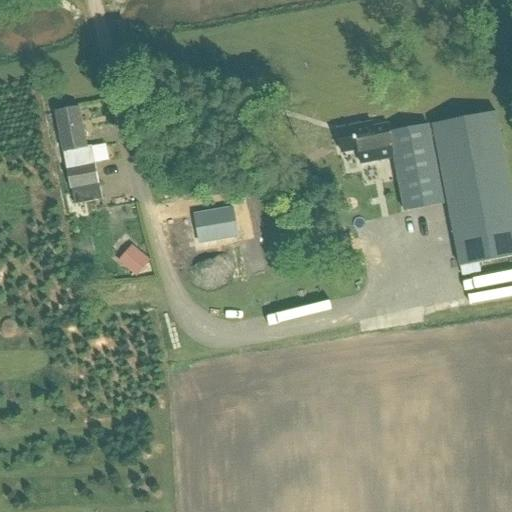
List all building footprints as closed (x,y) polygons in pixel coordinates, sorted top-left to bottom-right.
[(96,164),(93,148),(88,149),(80,109),(56,114),(67,169),(72,191),(73,191),(76,205),(103,200),(96,164)] [(461,267),(511,256),(511,186),(498,113),(434,126),(461,267)] [(372,124),(338,131),(343,154),(358,151),(361,165),(395,158),(393,151),(390,136),(390,134),(391,134),(389,126),(374,129),(373,124),(372,124)] [(408,161),(396,163),(405,212),(444,205),(429,126),(396,133),(400,150),(405,149),(408,161)] [(139,251),(125,267),(137,278),(151,262),(139,251)]
